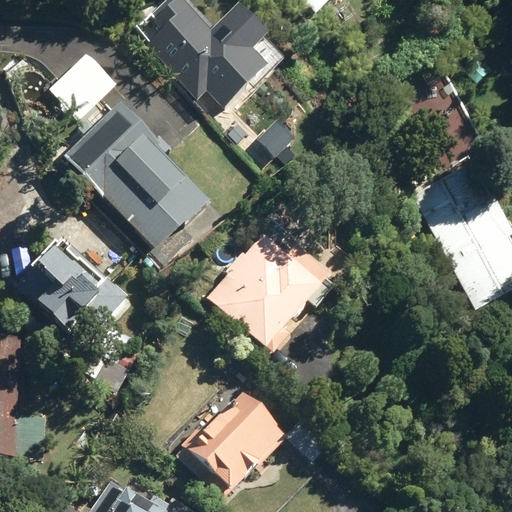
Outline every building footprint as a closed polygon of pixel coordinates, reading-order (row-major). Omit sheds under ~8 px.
[(205,96),(211,102),(241,74),(228,59),(230,57),(218,43),(223,39),(185,0),(176,0),(139,34),(153,49),(149,53),(184,91),(187,88),(200,101),(205,96)] [(307,10),(320,23),(342,0),(292,0),(305,13),(307,10)] [(74,122),(110,88),(85,61),(49,95),(74,122)] [(161,260),(164,256),(214,209),(161,155),(164,151),(124,112),(108,125),(98,114),(78,134),(85,141),(63,162),(158,257),(161,260)] [(511,136),(502,143),(511,160),(511,136)] [(492,209),(471,172),(415,202),(479,320),(511,302),(511,230),(499,206),(492,209)] [(292,263),(266,240),(209,302),(270,357),(336,284),(301,254),(292,263)] [(104,332),(129,306),(66,249),(63,252),(58,247),(33,275),(35,277),(19,295),(71,341),(90,320),(104,332)] [(158,257),(155,261),(164,271),(171,264),(164,256),(161,260),(158,257)] [(35,321),(27,328),(46,346),(53,339),(35,321)] [(101,382),(122,393),(137,366),(124,359),(135,338),(115,327),(105,346),(117,353),(101,382)] [(19,421),(23,344),(0,342),(0,462),(45,465),(47,423),(19,421)] [(135,406),(151,406),(152,393),(136,393),(135,406)] [(234,498),(237,500),(292,445),(246,399),(208,437),(201,430),(183,448),(213,479),(208,484),(228,504),(234,498)] [(106,428),(115,434),(122,423),(113,417),(106,428)] [(290,441),(314,467),(331,450),(307,425),(290,441)] [(187,511),(173,502),(168,510),(156,502),(152,509),(129,493),(127,496),(113,486),(94,511),(91,511),(87,509),(84,511),(187,511)]
